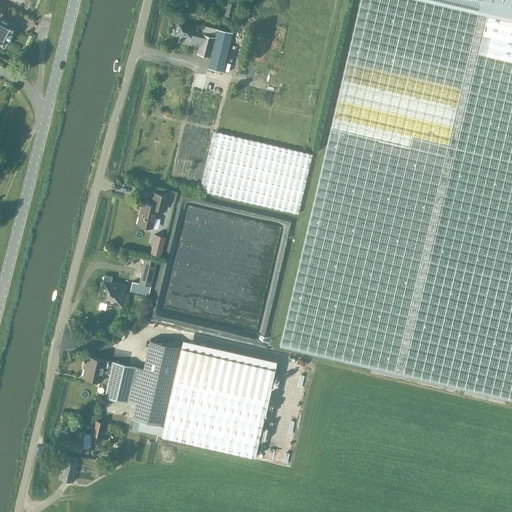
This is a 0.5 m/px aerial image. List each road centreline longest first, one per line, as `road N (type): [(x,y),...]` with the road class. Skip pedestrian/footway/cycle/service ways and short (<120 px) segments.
road 1 (unclassified): [(19,511),(147,0)]
road 2 (unclassified): [(0,304),(74,0)]
